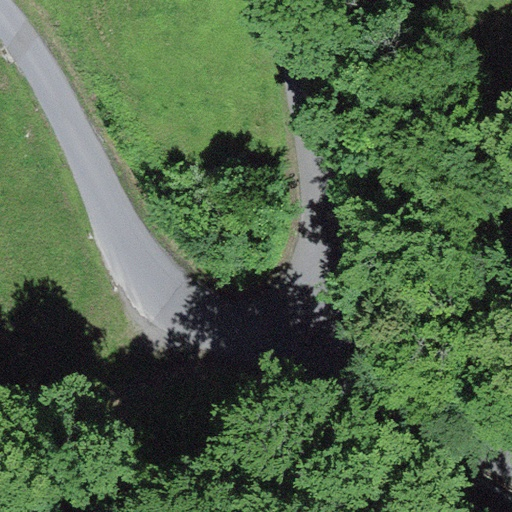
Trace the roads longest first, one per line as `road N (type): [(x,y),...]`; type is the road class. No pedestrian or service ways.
road 1 (residential): [(0,5),(35,50),(67,117),(130,284),(179,311),(233,311),(291,283)]
road 2 (residential): [(291,283),(357,370),(511,459)]
road 3 (residential): [(291,283),(310,162),(292,0)]
